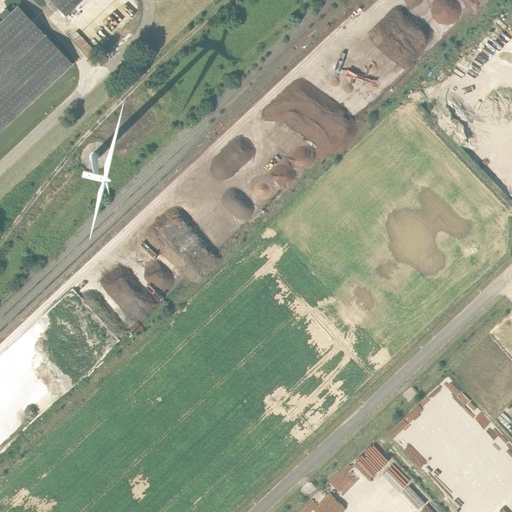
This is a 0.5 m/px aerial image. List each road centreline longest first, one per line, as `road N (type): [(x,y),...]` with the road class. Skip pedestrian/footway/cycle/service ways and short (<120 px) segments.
road 1 (unknown): [(0,350),(382,0)]
road 2 (unclassified): [(255,511),(511,270)]
road 3 (track): [(0,244),(105,116),(224,0)]
road 4 (unknown): [(0,411),(99,321)]
